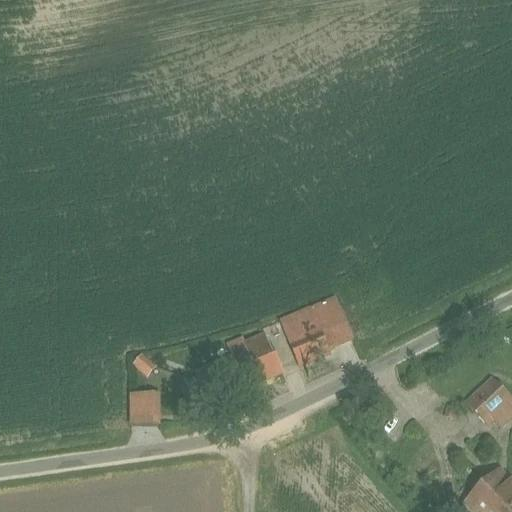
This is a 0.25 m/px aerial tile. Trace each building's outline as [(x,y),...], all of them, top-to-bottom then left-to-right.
[(342,306),(284,332),(305,377),(363,351),(342,306)] [(247,350),(249,356),(195,380),(211,416),(265,392),(287,382),(269,340),(247,350)] [(152,380),(162,370),(147,357),(138,367),(152,380)] [(511,400),(498,386),(471,411),(500,443),(511,432),(511,400)] [(135,428),(166,428),(166,396),(135,396),(135,428)] [(511,511),(511,479),(501,468),(460,504),(467,511),(511,511)]
